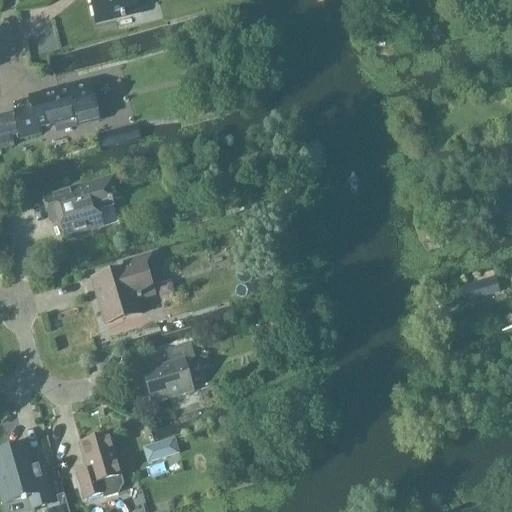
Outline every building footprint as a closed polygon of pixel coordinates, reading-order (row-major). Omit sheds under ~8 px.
[(90,0),(97,26),(139,15),(135,0),(90,0)] [(15,116),(0,119),(0,151),(13,148),(11,138),(21,136),(22,140),(41,135),(39,128),(54,125),(57,135),(102,124),(92,84),(71,90),(30,100),(32,109),(15,113),(15,116)] [(221,154),(213,163),(222,171),(230,162),(221,154)] [(114,179),(81,189),(81,188),(43,200),(47,213),(55,211),(64,240),(103,228),(97,207),(120,200),(114,179)] [(296,239),(286,241),(288,251),(298,249),(296,239)] [(124,263),(126,271),(92,281),(106,327),(143,316),(139,303),(156,297),(151,279),(160,276),(153,254),(124,263)] [(474,285),(463,289),(467,303),(478,300),(474,285)] [(273,325),(251,330),(256,346),(277,341),(273,325)] [(152,405),(193,394),(184,363),(195,360),(191,346),(166,353),(170,366),(143,374),(152,405)] [(84,501),(102,496),(103,500),(118,496),(124,485),(123,477),(121,478),(110,437),(81,446),(89,473),(77,477),(84,501)] [(174,441),(159,446),(163,460),(179,456),(174,441)] [(32,472),(25,447),(0,454),(0,470),(2,478),(0,479),(0,492),(4,507),(30,500),(33,511),(53,505),(43,469),(32,472)] [(84,511),(79,496),(65,500),(69,511),(84,511)] [(60,508),(47,511),(69,511),(65,500),(64,497),(58,499),(57,499),(60,508)]
